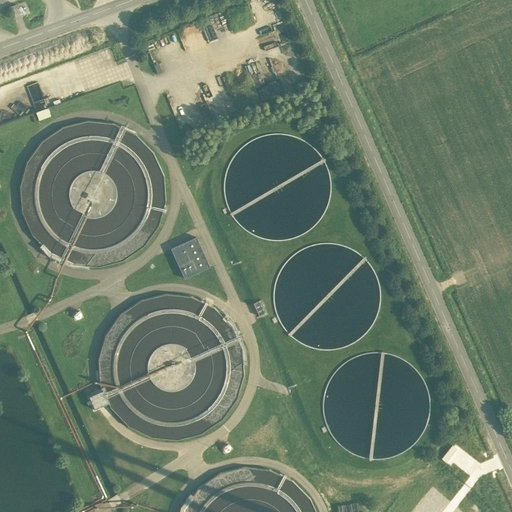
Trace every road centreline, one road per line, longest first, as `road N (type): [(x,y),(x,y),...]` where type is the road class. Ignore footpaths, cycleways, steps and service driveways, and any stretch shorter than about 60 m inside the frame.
road 1 (unclassified): [(511,473),(305,0)]
road 2 (unclassified): [(131,0),(0,48)]
